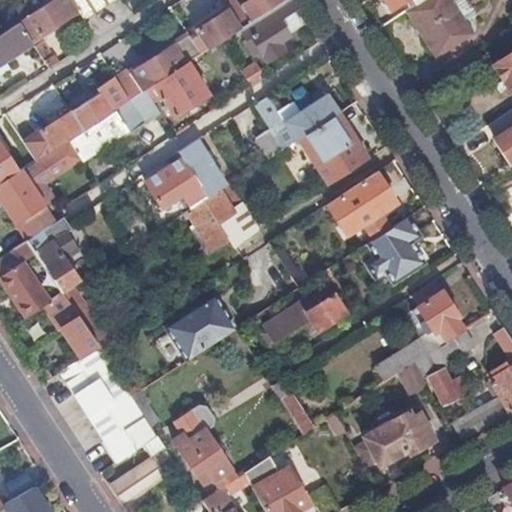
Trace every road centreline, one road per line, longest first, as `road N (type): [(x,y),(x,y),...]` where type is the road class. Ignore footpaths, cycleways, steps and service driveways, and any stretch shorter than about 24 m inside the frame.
road 1 (residential): [(85,202),(346,35)]
road 2 (tertiary): [(346,35),(511,284)]
road 3 (residential): [(94,511),(0,366)]
road 4 (residential): [(400,511),(511,449)]
